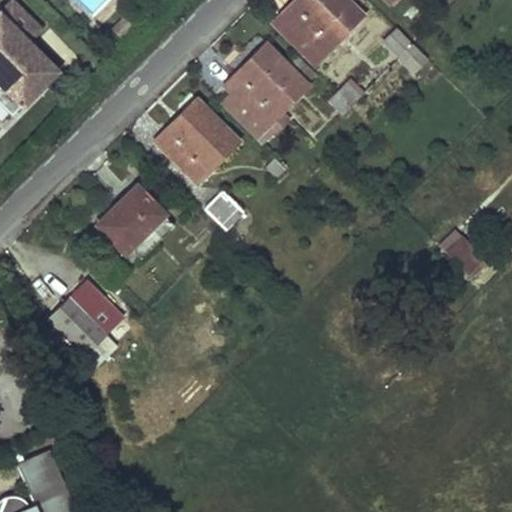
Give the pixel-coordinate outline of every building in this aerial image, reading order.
[(291,3),(272,23),(313,66),(362,17),(346,0),(304,0),(296,9),(291,3)] [(294,0),(291,3),(296,9),(304,0),(294,0)] [(0,103),(11,114),(42,84),(32,73),(44,60),(25,41),(38,29),(12,2),(0,14),(0,103)] [(383,42),(398,58),(410,46),(395,30),(383,42)] [(270,130),(267,127),(281,113),(307,87),(265,44),(248,60),(254,65),(240,79),(235,74),(223,85),(230,93),(220,103),(258,142),(270,130)] [(410,46),(398,58),(414,73),(426,60),(410,46)] [(55,71),(44,60),(32,73),(42,84),(55,71)] [(248,60),(235,74),(240,79),(254,65),(248,60)] [(335,94),(349,108),(362,94),(348,80),(335,94)] [(328,101),(342,115),(349,108),(335,94),(328,101)] [(195,99),(154,141),(196,183),(238,142),(195,99)] [(270,130),(274,135),(289,120),(281,113),(267,127),(270,130)] [(273,159),(264,168),(275,178),(283,169),(273,159)] [(135,188),(97,226),(124,253),(129,248),(162,215),(163,215),(135,188)] [(204,209),(225,230),(243,212),(221,191),(204,209)] [(162,215),(129,248),(140,259),(173,226),(162,215)] [(459,228),(441,243),(471,278),(489,263),(459,228)] [(48,320),(83,355),(120,318),(85,282),(48,320)] [(39,330),(46,343),(54,335),(44,324),(39,330)] [(20,466),(39,507),(61,497),(42,456),(20,466)] [(0,511),(67,511),(61,497),(39,507),(27,511),(26,511),(23,506),(19,503),(15,502),(10,501),(1,503),(0,503),(0,511)]
